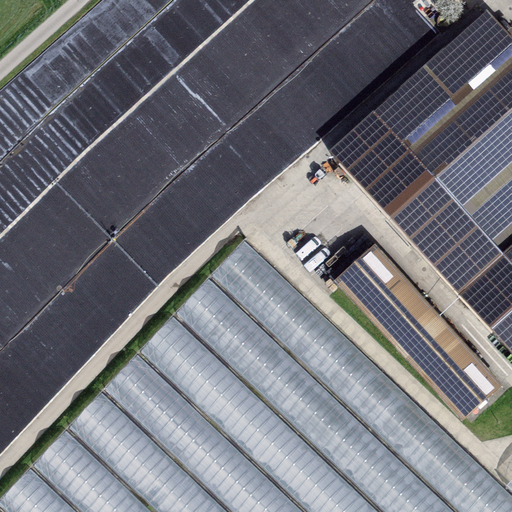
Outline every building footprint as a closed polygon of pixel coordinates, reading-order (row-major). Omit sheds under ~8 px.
[(420,165),(511,81),(511,39),(490,15),(364,128),(385,151),(387,149),(410,175),(420,165)] [(511,81),(420,165),(502,256),(511,246),(511,81)] [(511,246),(502,256),(511,266),(511,246)] [(343,282),(464,415),(494,388),(373,255),(343,282)] [(423,258),(412,268),(422,280),(433,270),(423,258)]
